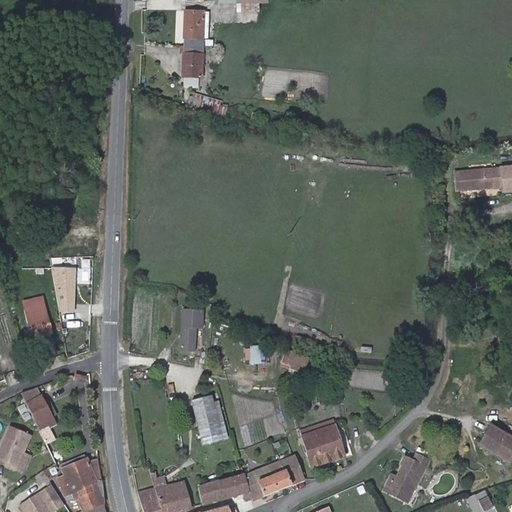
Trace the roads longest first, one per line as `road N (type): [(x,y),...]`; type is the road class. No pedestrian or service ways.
road 1 (tertiary): [(122,0),(109,361),(127,511)]
road 2 (residential): [(286,511),(321,483),(364,469),(446,386)]
